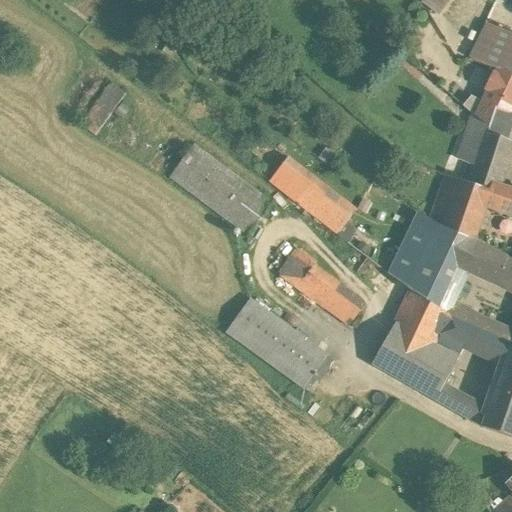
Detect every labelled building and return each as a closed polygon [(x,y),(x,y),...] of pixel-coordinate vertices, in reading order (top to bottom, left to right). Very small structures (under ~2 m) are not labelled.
[(447,0),(424,0),(422,2),(437,14),(447,0)] [(487,23),(469,58),(481,65),(482,64),(499,29),(487,23)] [(511,34),(499,29),(482,64),(501,70),(511,73),(511,34)] [(511,73),(501,70),(490,91),(483,103),(494,108),(495,108),(508,113),(511,104),(511,73)] [(125,95),(110,83),(80,125),(95,137),(125,95)] [(483,103),(473,99),(465,110),(470,114),(487,129),(494,108),(483,103)] [(487,129),(470,114),(468,128),(485,135),(487,129)] [(485,135),(468,185),(487,191),(489,184),(496,186),(510,144),(485,135)] [(271,203),(193,145),(169,178),(247,236),(271,203)] [(354,212),(287,159),(283,165),(324,197),(310,215),(337,236),(354,212)] [(324,197),(283,165),(269,182),(310,215),(324,197)] [(473,237),(480,207),(511,217),(511,191),(496,186),(489,184),(487,191),(468,185),(461,182),(446,177),(429,222),(439,228),(441,230),(473,237)] [(473,237),(441,230),(439,228),(429,222),(418,213),(387,274),(443,314),(464,268),(496,282),(505,258),(480,243),(473,237)] [(315,263),(299,251),(280,277),(309,298),(325,277),(312,267),(315,263)] [(511,260),(505,258),(496,282),(511,289),(511,260)] [(364,306),(325,277),(309,298),(348,327),(364,306)] [(448,318),(410,298),(380,351),(372,364),(434,400),(441,388),(465,346),(440,335),(448,318)] [(334,362),(249,301),(226,333),(311,394),(334,362)] [(511,336),(475,321),(477,318),(457,308),(452,319),(511,347),(510,349),(511,349),(511,336)] [(452,319),(448,317),(448,318),(440,335),(465,346),(494,360),(497,354),(506,358),(510,349),(511,347),(452,319)] [(511,349),(510,349),(506,358),(488,409),(511,417),(511,349)] [(486,412),(441,388),(434,400),(481,427),(486,412)] [(511,417),(488,409),(486,412),(481,427),(481,428),(511,439),(511,417)] [(511,511),(511,495),(496,511),(511,511)]
